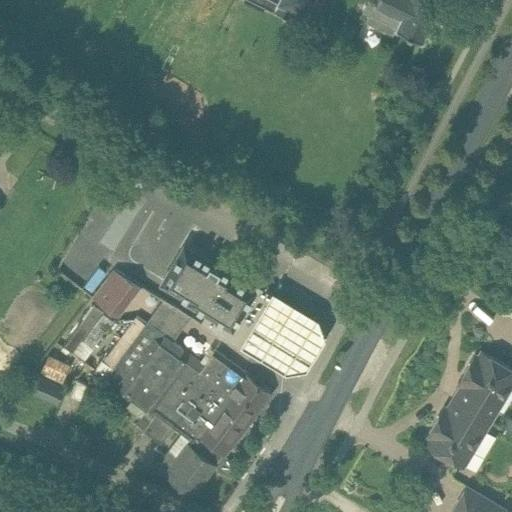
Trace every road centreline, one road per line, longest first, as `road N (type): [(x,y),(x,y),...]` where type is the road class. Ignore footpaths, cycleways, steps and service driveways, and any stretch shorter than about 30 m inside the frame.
road 1 (unclassified): [(382,311),(0,81)]
road 2 (tertiary): [(382,311),(511,64)]
road 3 (unclassified): [(186,511),(0,425)]
road 4 (tertiary): [(293,478),(382,311)]
